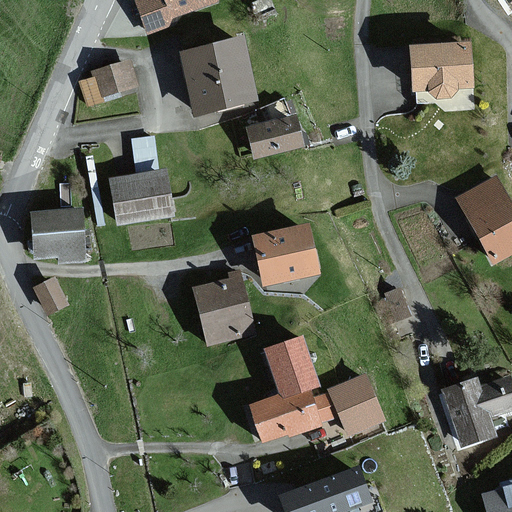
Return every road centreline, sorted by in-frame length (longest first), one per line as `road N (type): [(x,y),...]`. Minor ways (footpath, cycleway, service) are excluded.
road 1 (tertiary): [(103,511),(79,411),(19,287),(8,236)]
road 2 (tertiary): [(8,236),(103,0)]
